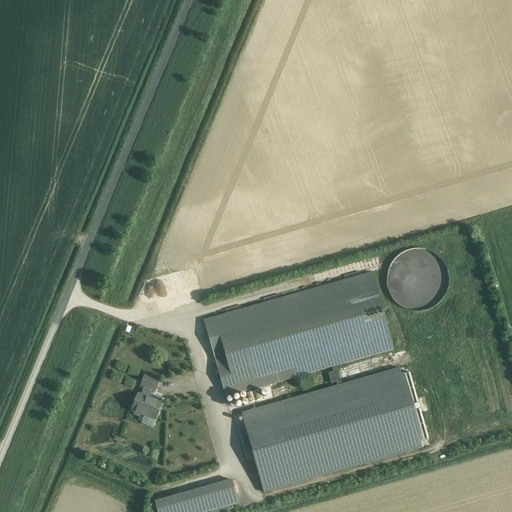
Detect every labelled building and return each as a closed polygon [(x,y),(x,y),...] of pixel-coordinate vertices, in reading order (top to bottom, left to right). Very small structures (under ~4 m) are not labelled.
[(434,311),(451,260),(405,245),(402,256),(395,253),(382,293),(434,311)] [(372,273),(204,321),(225,398),(321,371),(336,366),(394,350),(372,273)] [(408,367),(242,414),(264,493),(430,446),(408,367)] [(139,417),(141,415),(155,421),(162,404),(149,399),(152,392),(155,392),(159,381),(145,376),(140,387),(143,388),(140,396),(138,395),(131,411),(134,412),(134,416),(139,417)] [(206,508),(217,505),(210,482),(199,485),(206,508)]
